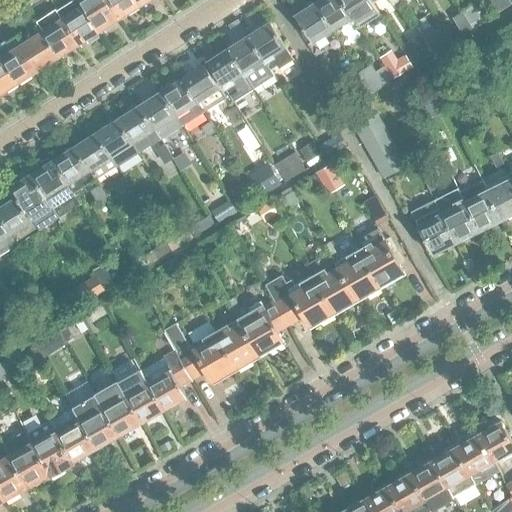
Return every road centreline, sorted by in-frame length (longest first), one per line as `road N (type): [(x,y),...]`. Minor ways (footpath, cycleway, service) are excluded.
road 1 (tertiary): [(511,297),(131,511)]
road 2 (tertiary): [(187,511),(511,327)]
road 3 (residential): [(0,146),(232,0)]
